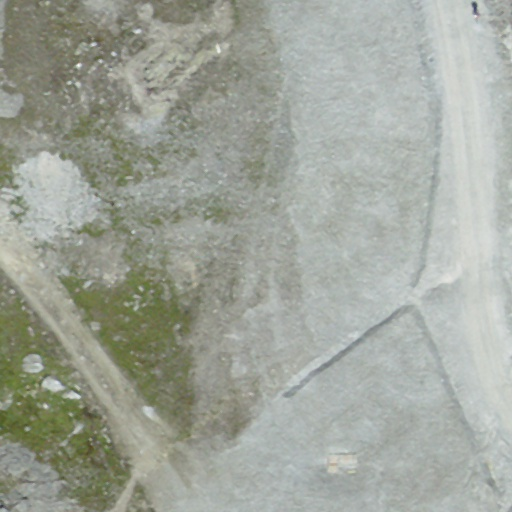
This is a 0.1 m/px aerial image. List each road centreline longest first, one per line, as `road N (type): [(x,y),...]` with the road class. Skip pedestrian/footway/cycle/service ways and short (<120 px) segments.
road 1 (track): [(445,0),(467,135),(486,354),(511,413)]
road 2 (track): [(0,250),(63,315),(143,448)]
